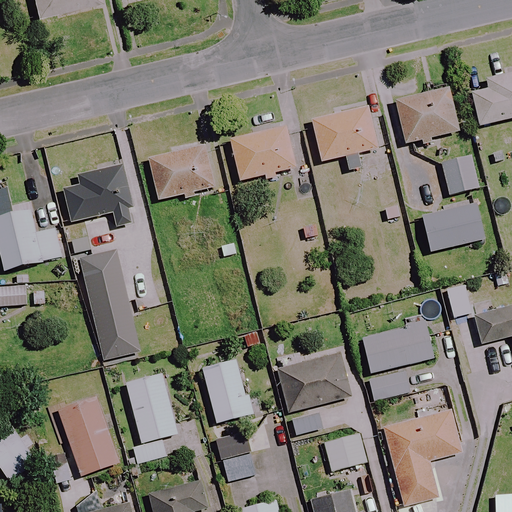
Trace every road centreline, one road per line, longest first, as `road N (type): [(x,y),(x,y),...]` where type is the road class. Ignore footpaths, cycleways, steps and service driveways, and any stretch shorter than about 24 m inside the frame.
road 1 (residential): [(0,118),(257,51)]
road 2 (residential): [(257,51),(496,0)]
road 3 (unknown): [(465,511),(484,422),(511,406)]
